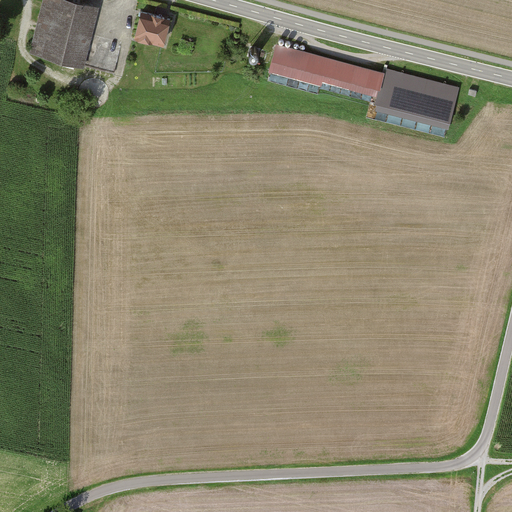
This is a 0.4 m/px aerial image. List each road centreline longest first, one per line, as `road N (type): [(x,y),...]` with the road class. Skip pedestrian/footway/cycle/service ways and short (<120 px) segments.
road 1 (track): [(61,511),(117,486),(173,479),(460,463),(486,439),(511,335)]
road 2 (tertiary): [(511,78),(213,0)]
